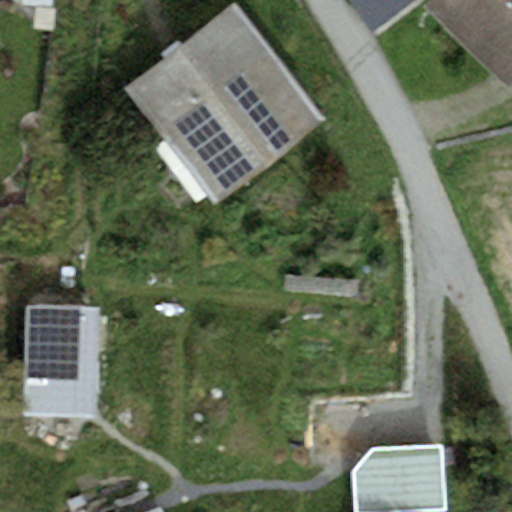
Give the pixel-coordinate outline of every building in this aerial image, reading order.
[(348,0),(348,1),(373,33),(415,0),(348,0)] [(511,0),(432,0),(424,8),(506,87),(511,80),(511,0)] [(236,1),(125,90),(216,204),(327,116),(236,1)] [(77,381),(81,308),(27,305),(24,378),(77,381)] [(354,472),(353,511),(443,511),(446,511),(441,448),(370,450),(354,472)]
